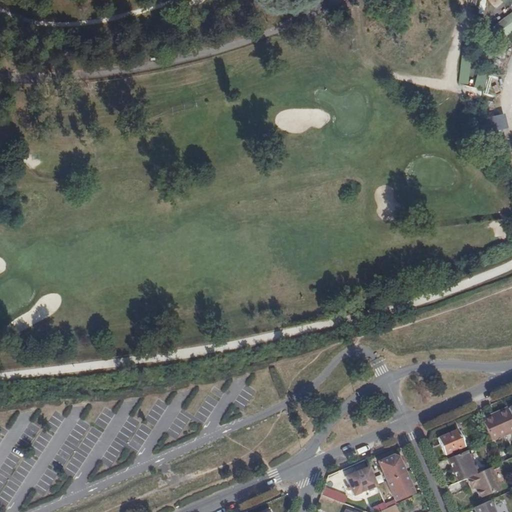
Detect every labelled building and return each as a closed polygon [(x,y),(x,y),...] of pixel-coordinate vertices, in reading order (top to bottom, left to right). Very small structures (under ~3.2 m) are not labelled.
[(511,14),(511,13),(494,26),(505,39),(511,33),(511,14)] [(494,26),(483,34),(493,48),(505,39),(494,26)] [(483,88),(484,75),(475,74),(475,88),(483,88)] [(503,115),(487,119),(490,134),(506,130),(503,115)] [(508,411),(508,410),(489,418),(491,421),(509,413),(508,411)] [(489,418),(481,421),(491,442),(511,433),(511,420),(509,413),(491,421),(489,418)] [(437,440),(445,456),(464,448),(457,431),(437,440)] [(469,452),(448,461),(458,483),(466,480),(469,479),(478,475),(469,452)] [(386,482),(405,474),(398,459),(393,457),(378,464),(386,482)] [(373,477),(368,468),(345,478),(353,497),(372,489),(368,479),(373,477)] [(491,469),(478,475),(469,479),(473,489),(474,489),(479,500),(500,491),(491,469)] [(414,495),(405,474),(386,482),(394,500),(395,503),(414,495)] [(345,498),(323,489),(320,497),(342,505),(345,498)] [(396,506),(395,503),(394,500),(385,504),(387,510),(396,506)] [(493,511),(489,502),(474,509),(474,511),(493,511)]
